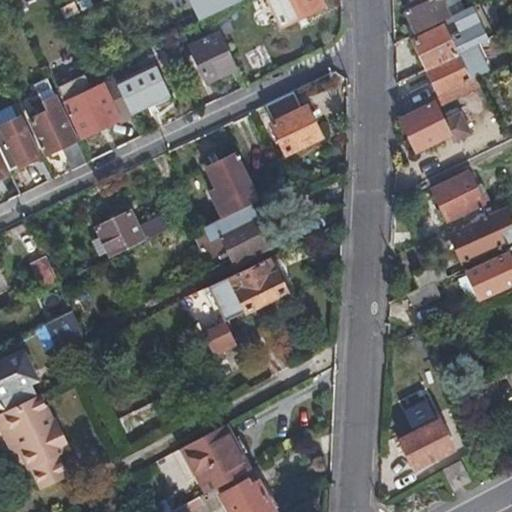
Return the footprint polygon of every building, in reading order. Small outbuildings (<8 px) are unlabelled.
[(242,0),(191,0),(179,6),(186,19),(181,22),(184,28),(242,0)] [(325,7),(321,0),(269,0),(283,28),(325,7)] [(442,21),(452,16),(443,0),(410,0),(411,8),(404,11),(416,34),(442,21)] [(465,10),(460,0),(443,0),(452,16),(460,12),(465,10)] [(75,2),(61,8),(66,19),(80,13),(75,2)] [(442,21),(444,26),(413,41),(427,69),(477,45),(490,38),(484,26),(470,32),(460,12),(452,16),(442,21)] [(484,26),(490,38),(498,35),(492,22),(484,26)] [(220,31),(190,46),(208,83),(239,68),(220,31)] [(427,69),(440,95),(476,77),(489,71),(477,45),(427,69)] [(171,96),(155,63),(117,81),(134,115),(171,96)] [(416,151),(451,134),(455,142),(471,134),(461,113),(444,121),(437,107),(480,86),(476,77),(440,95),(433,98),(435,103),(401,119),(416,151)] [(73,170),(88,163),(48,79),(35,85),(48,111),(30,120),(47,155),(62,148),(73,170)] [(121,123),(134,117),(134,115),(117,81),(116,79),(67,102),(84,138),(120,121),(121,123)] [(271,122),(287,156),(323,138),(306,104),(301,107),(294,92),(266,105),(274,120),(271,122)] [(0,127),(0,148),(11,171),(20,166),(20,167),(43,156),(23,116),(0,127)] [(511,138),(474,157),(479,169),(511,153),(511,138)] [(0,177),(11,172),(11,171),(0,148),(0,177)] [(259,200),(236,153),(206,168),(217,189),(210,192),(223,218),(251,204),(259,200)] [(469,172),(433,190),(448,221),(485,203),(469,172)] [(193,216),(181,190),(169,195),(181,221),(193,216)] [(271,246),(251,204),(223,218),(206,226),(211,238),(220,234),(234,263),(271,246)] [(493,216),(450,236),(463,263),(511,240),(511,216),(507,205),(491,213),(493,216)] [(140,227),(132,210),(96,228),(101,237),(108,252),(111,257),(168,229),(162,216),(140,227)] [(92,241),(100,256),(108,252),(101,237),(92,241)] [(511,284),(511,258),(509,253),(467,272),(468,275),(460,279),(470,302),(479,298),(480,300),(511,284)] [(53,269),(46,256),(29,265),(43,291),(59,282),(53,269)] [(246,312),(288,291),(277,269),(276,270),(270,258),(208,287),(225,321),(226,321),(246,311),(246,312)] [(448,277),(442,264),(416,276),(421,289),(435,282),(448,277)] [(67,278),(61,265),(53,269),(59,282),(67,278)] [(414,308),(441,296),(435,282),(421,289),(408,295),(414,308)] [(430,327),(451,319),(447,306),(426,314),(430,327)] [(57,346),(83,333),(73,311),(46,324),(57,346)] [(225,321),(202,332),(213,355),(236,344),(225,321)] [(28,364),(22,352),(8,359),(14,371),(22,367),(28,364)] [(0,397),(31,383),(22,367),(14,371),(8,359),(0,363),(0,397)] [(31,469),(42,490),(69,476),(60,455),(72,449),(60,425),(56,427),(53,421),(54,421),(41,394),(0,413),(0,425),(6,438),(12,435),(20,452),(29,470),(31,469)] [(440,420),(400,440),(415,469),(455,449),(440,420)] [(224,425),(183,447),(199,477),(207,493),(249,470),(252,468),(228,423),(224,425)] [(14,455),(20,452),(12,435),(6,438),(14,455)] [(190,482),(199,477),(183,447),(173,453),(190,482)] [(471,481),(461,462),(445,470),(455,490),(471,481)] [(276,511),(259,480),(251,484),(248,479),(220,495),(230,511),(276,511)] [(200,497),(171,511),(189,511),(204,504),(200,497)]
